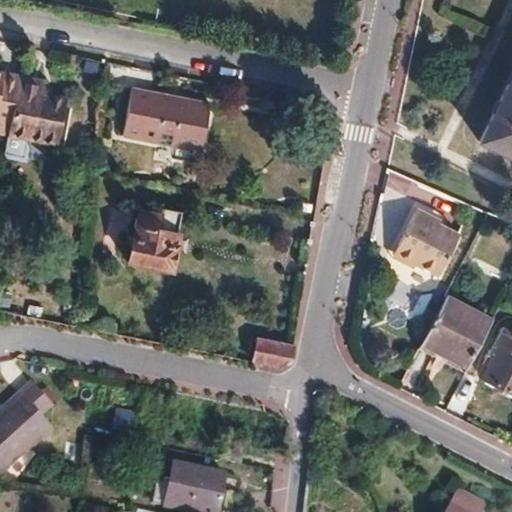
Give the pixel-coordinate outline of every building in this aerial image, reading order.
[(21,74),(0,69),(0,122),(10,125),(21,74)] [(511,71),(478,140),(511,157),(511,71)] [(10,125),(9,134),(58,144),(67,96),(43,90),(46,79),(21,74),(10,125)] [(205,100),(128,86),(119,133),(196,147),(205,100)] [(176,214),(151,209),(149,217),(134,213),(124,263),(167,272),(174,236),(172,235),(176,214)] [(457,234),(416,213),(396,252),(437,273),(457,234)] [(441,298),(414,350),(461,374),(488,322),(441,298)] [(479,378),(511,395),(511,335),(500,329),(490,349),(494,351),(479,378)] [(274,367),(288,357),(290,347),(254,340),(249,363),(274,367)] [(18,391),(21,396),(0,414),(0,474),(52,429),(39,414),(49,404),(28,382),(18,391)] [(0,406),(0,414),(21,396),(18,391),(0,406)] [(112,425),(132,428),(134,412),(114,410),(112,425)] [(242,443),(223,440),(219,461),(237,465),(242,443)] [(180,511),(211,511),(219,475),(168,465),(165,477),(160,502),(159,508),(180,511)] [(160,502),(165,477),(153,473),(148,499),(160,502)] [(479,511),(483,505),(454,490),(442,511),(479,511)]
